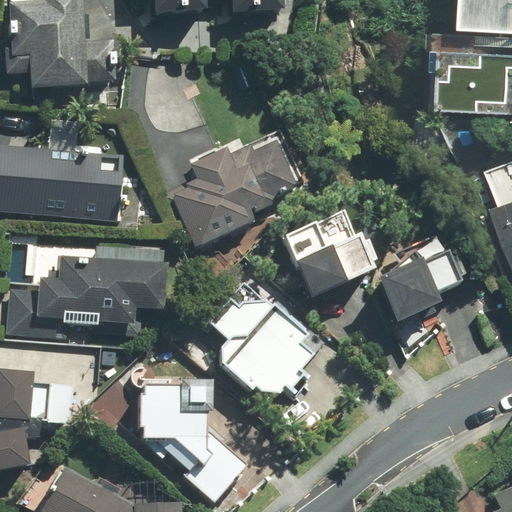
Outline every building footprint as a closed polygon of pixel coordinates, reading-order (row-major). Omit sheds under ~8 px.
[(39,0),(40,6),(6,8),(8,51),(4,52),(5,79),(27,77),(29,94),(84,90),(84,87),(113,84),(111,45),(82,47),(79,0),(39,0)] [(150,0),(151,20),(203,16),(202,0),(150,0)] [(228,0),(230,20),(281,16),(280,0),(228,0)] [(511,0),(468,0),(466,32),(511,34),(511,0)] [(427,52),(437,53),(436,75),(447,76),(445,112),(511,116),(511,37),(429,33),(427,52)] [(196,166),(190,169),(196,184),(185,189),(187,192),(172,198),(194,250),(253,225),(250,217),(270,209),(270,204),(276,198),(294,190),(292,187),(300,184),(278,133),(243,147),(245,152),(226,160),(223,153),(215,157),(213,152),(194,160),(196,166)] [(122,159),(0,147),(0,216),(116,225),(122,159)] [(511,202),(497,208),(511,252),(511,202)] [(350,242),(338,215),(282,242),(293,266),(291,269),(307,306),(372,276),(367,267),(373,265),(364,245),(358,246),(355,240),(350,242)] [(161,256),(95,250),(95,262),(57,259),(55,282),(37,281),(36,294),(8,291),(4,336),(66,342),(67,328),(95,330),(96,326),(132,329),(133,311),(163,314),(166,269),(160,269),(161,256)] [(418,265),(373,282),(391,327),(438,309),(434,299),(458,288),(455,282),(461,279),(453,259),(446,259),(421,269),(418,265)] [(235,308),(227,301),(206,327),(225,343),(218,353),(218,369),(250,396),(253,392),(259,397),(278,398),(282,394),(288,398),(302,380),(297,376),(309,361),(297,350),(303,341),(265,305),(238,306),(235,308)] [(186,338),(174,350),(201,376),(213,363),(186,338)] [(31,376),(0,373),(0,474),(30,469),(25,444),(38,441),(39,431),(67,433),(71,390),(31,386),(31,376)] [(209,382),(140,380),(137,444),(214,508),(247,468),(209,435),(209,382)] [(131,511),(62,472),(40,511),(177,511),(177,508),(131,511)] [(511,511),(511,484),(487,496),(494,511),(511,511)]
